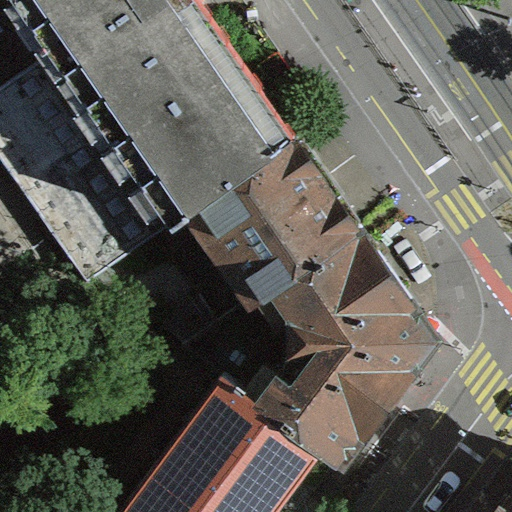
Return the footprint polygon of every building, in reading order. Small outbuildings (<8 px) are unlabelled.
[(0,154),(85,277),(200,197),(294,131),(202,0),(19,0),(53,48),(0,84),(0,154)] [(309,152),(294,131),(200,197),(225,233),(213,242),(238,277),(250,269),(263,287),(357,221),(309,152)] [(224,370),(315,438),(339,456),(420,345),(423,335),(423,327),(421,314),(377,249),(357,221),(263,287),(218,318),(217,316),(183,340),(224,370)] [(243,511),(280,464),(291,471),(315,438),(224,370),(133,490),(162,511),(243,511)] [(117,511),(162,511),(133,490),(117,511)] [(511,511),(511,491),(496,511),(511,511)]
